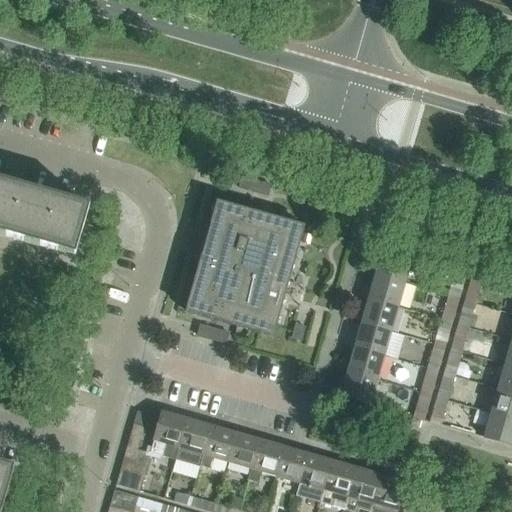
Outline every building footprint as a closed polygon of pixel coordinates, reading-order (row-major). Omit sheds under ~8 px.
[(271,186),(242,178),(239,189),(268,197),(271,186)] [(88,209),(0,183),(0,236),(75,257),(89,208),(88,208),(88,209)] [(304,227),(216,202),(185,313),(273,338),(304,227)] [(382,251),(375,276),(405,285),(412,260),(382,251)] [(459,301),(466,276),(465,275),(455,273),(448,297),(459,301)] [(375,276),(368,301),(398,309),(405,285),(375,276)] [(472,277),(465,302),(475,305),(483,280),(472,277)] [(441,322),(447,323),(452,325),(459,301),(448,297),(447,300),(441,322)] [(368,301),(361,325),(391,333),(398,309),(368,301)] [(465,302),(458,326),(468,330),(475,305),(465,302)] [(445,349),(447,340),(452,325),(447,323),(441,322),(434,346),(445,349)] [(354,349),(384,357),(391,333),(361,325),(354,349)] [(200,326),(197,337),(226,345),(229,334),(200,326)] [(461,354),(468,330),(458,326),(451,351),(461,354)] [(434,346),(427,370),(438,373),(445,349),(434,346)] [(347,374),(377,382),(384,357),(354,349),(347,374)] [(444,375),(454,378),(461,354),(451,351),(444,375)] [(511,368),(505,366),(498,390),(511,393),(511,368)] [(427,370),(420,394),(431,397),(438,373),(427,370)] [(347,374),(340,398),(353,402),(370,407),(370,405),(377,382),(347,374)] [(447,402),(454,378),(444,375),(436,399),(447,402)] [(491,415),(511,420),(511,393),(498,390),(491,415)] [(424,422),(431,397),(420,394),(413,417),(413,418),(424,422)] [(429,423),(440,426),(447,402),(436,399),(429,423)] [(175,461),(186,421),(163,414),(164,409),(163,409),(162,414),(160,420),(157,430),(154,442),(150,453),(175,461)] [(134,423),(157,430),(160,420),(137,413),(134,423)] [(484,439),(483,439),(511,447),(511,420),(491,415),(484,439)] [(199,467),(202,456),(211,428),(187,421),(188,417),(188,416),(186,421),(175,461),(199,467)] [(134,423),(131,436),(154,442),(157,430),(134,423)] [(227,463),(235,435),(211,428),(213,424),(213,423),(212,423),(211,428),(202,456),(199,467),(209,470),(213,459),(227,463)] [(227,463),(251,470),(259,442),(236,435),(237,431),(237,430),(236,430),(235,435),(227,463)] [(131,436),(127,447),(150,453),(154,442),(131,436)] [(261,473),(275,477),(283,449),(284,449),(285,444),(271,440),(270,445),(260,442),(261,438),(261,437),(260,437),(259,442),(251,470),(248,480),(258,483),(261,473)] [(127,447),(124,458),(147,465),(150,453),(127,447)] [(294,452),(284,449),(283,449),(275,477),(298,484),(308,451),(295,447),(294,452)] [(319,504),(323,491),(331,463),(308,456),(310,451),(308,451),(298,484),(295,497),(319,504)] [(124,458),(121,470),(143,477),(147,465),(124,458)] [(356,470),(332,463),(334,458),(333,458),(332,463),(331,463),(323,491),(319,504),(333,508),(334,502),(345,506),(356,470)] [(358,511),(359,510),(365,511),(369,511),(380,477),(357,470),(358,465),(357,465),(356,470),(345,506),(344,511),(346,511),(358,511)] [(0,511),(1,511),(14,470),(13,469),(13,470),(0,466),(0,511)] [(139,493),(143,477),(121,470),(116,486),(139,493)] [(397,511),(403,494),(407,479),(406,479),(405,484),(381,477),(382,472),(381,472),(380,477),(369,511),(397,511)] [(110,506),(130,511),(133,511),(135,507),(137,498),(114,492),(110,506)] [(173,503),(188,507),(190,498),(176,494),(173,503)] [(408,496),(403,511),(415,511),(419,499),(414,498),(408,496)] [(135,507),(150,511),(159,511),(162,506),(137,498),(135,507)] [(212,511),(215,505),(190,498),(188,507),(205,511),(212,511)]
